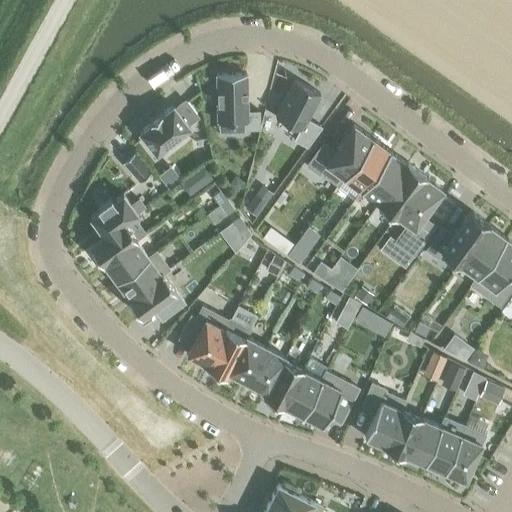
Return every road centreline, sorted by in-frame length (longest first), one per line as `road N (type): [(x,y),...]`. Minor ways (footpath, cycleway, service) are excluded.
road 1 (residential): [(511,194),(335,64),(270,38),(193,49),(123,87),(51,208),(51,255),(95,319),(185,398),(258,438)]
road 2 (unclassified): [(0,349),(172,511)]
road 3 (residential): [(258,438),(383,476),(449,511)]
road 4 (unclassified): [(0,116),(65,0)]
